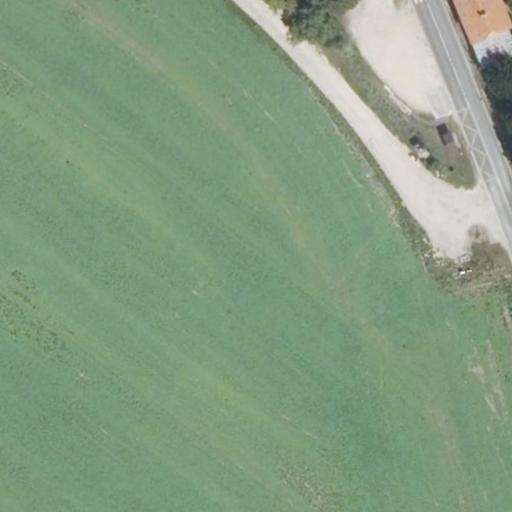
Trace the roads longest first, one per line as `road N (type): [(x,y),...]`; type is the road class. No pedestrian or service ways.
road 1 (residential): [(247,0),(434,196),(467,213),(511,214)]
road 2 (secondary): [(511,214),(429,0)]
